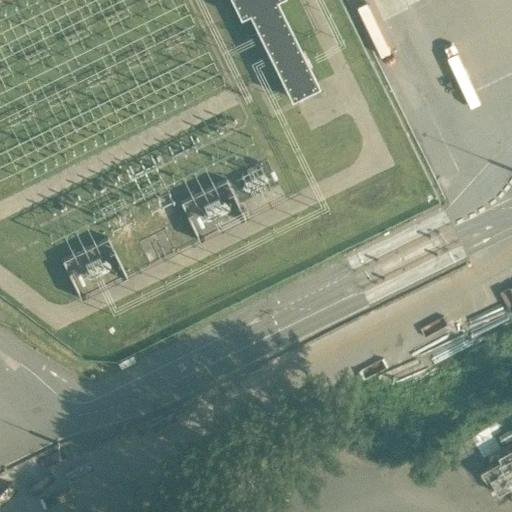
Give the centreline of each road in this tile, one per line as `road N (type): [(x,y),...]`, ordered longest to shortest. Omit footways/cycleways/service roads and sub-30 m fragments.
road 1 (unknown): [(116,391),(429,255),(511,199)]
road 2 (unknown): [(116,391),(64,388),(0,345)]
